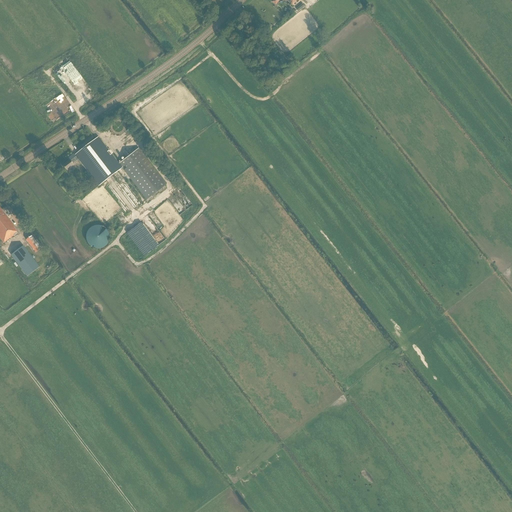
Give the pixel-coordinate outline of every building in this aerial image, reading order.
[(70,59),(69,59),(73,55),(69,52),(62,59),(66,63),(70,59)] [(66,68),(80,90),(88,85),(80,71),(76,73),(75,73),(72,74),(69,68),(73,66),(71,63),(68,65),(69,66),(66,68)] [(113,136),(118,132),(118,133),(127,128),(123,121),(109,129),(113,136)] [(139,149),(123,160),(119,164),(98,137),(75,155),(76,157),(71,161),(70,160),(62,166),(66,172),(74,166),(73,165),(79,161),(99,187),(102,184),(127,215),(166,185),(139,149)] [(160,205),(165,211),(170,207),(166,201),(160,205)] [(0,238),(3,243),(13,236),(14,237),(18,234),(13,228),(14,227),(6,215),(5,216),(0,208),(0,238)] [(156,244),(165,238),(156,224),(156,223),(150,215),(144,218),(146,225),(143,221),(139,222),(135,225),(135,226),(150,248),(156,246),(156,244)] [(109,235),(108,233),(107,231),(106,229),(104,228),(102,226),(100,226),(98,226),(95,226),(93,226),(91,228),(89,229),(88,231),(87,233),(86,235),(86,237),(86,240),(87,242),(88,244),(89,246),(91,247),(93,248),(95,249),(98,249),(100,249),(102,248),(104,247),(106,246),(107,244),(108,242),(109,240),(109,237),(109,235)] [(30,233),(25,237),(34,249),(40,245),(30,233)] [(10,255),(27,277),(39,267),(23,246),(10,255)]
